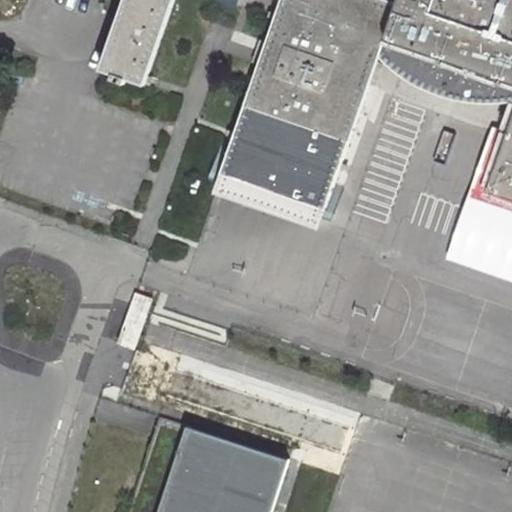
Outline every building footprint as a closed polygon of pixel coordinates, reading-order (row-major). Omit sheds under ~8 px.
[(177,0),(130,0),(112,57),(156,72),(177,0)] [(282,0),(228,177),(334,211),(381,63),(405,70),(403,76),(447,97),(449,95),(466,101),(467,101),(483,100),(495,97),(500,94),(511,99),(511,127),(492,194),(511,199),(511,0),(399,0),(397,9),(368,0),(282,0)] [(334,211),(228,177),(226,185),(332,218),(334,211)] [(153,301),(137,295),(120,344),(136,350),(153,301)] [(269,511),(289,453),(159,410),(125,511),(269,511)]
